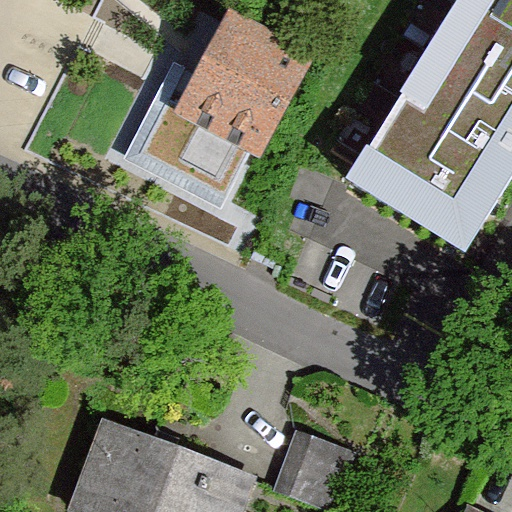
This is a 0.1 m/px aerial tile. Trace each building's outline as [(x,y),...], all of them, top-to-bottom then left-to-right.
[(511,0),(458,0),(346,177),(467,253),(511,180),(511,0)] [(227,17),(174,114),(189,122),(172,154),(180,177),(202,188),(230,183),(239,188),(304,57),(227,17)] [(272,195),(250,249),(278,260),(300,206),(272,195)] [(245,511),(259,477),(104,419),(70,511),(72,511),(245,511)] [(287,458),(275,490),(335,511),(357,453),(297,431),(287,458)]
